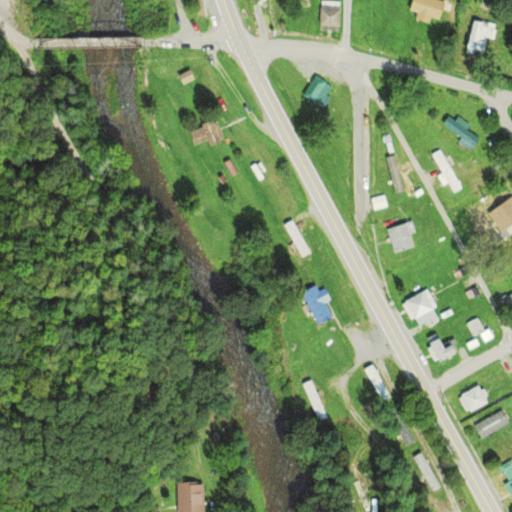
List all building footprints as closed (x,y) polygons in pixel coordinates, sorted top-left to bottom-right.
[(407,9),(409,0),(438,0),(442,1),(438,18),(407,9)] [(340,29),(317,27),(319,4),(341,5),(340,29)] [(405,33),(373,24),(375,17),(407,26),(405,33)] [(462,49),(465,38),(470,21),(480,23),(475,41),(486,44),(482,55),(462,49)] [(181,84),(177,75),(189,69),(193,78),(181,84)] [(318,106),(303,97),(314,77),(329,85),(318,106)] [(457,143),(465,154),(477,144),(466,130),(468,129),(459,118),(447,127),(459,142),(457,143)] [(206,139),(193,144),(189,132),(202,128),(201,124),(215,119),(223,139),(208,144),(206,139)] [(430,154),(442,148),(463,187),(451,193),(430,154)] [(289,219),(307,250),(297,256),(279,224),(289,219)] [(384,228),(410,220),(414,232),(408,234),(412,246),(392,253),(384,228)] [(322,287),(328,299),(322,302),(329,316),(314,323),(298,292),(313,285),(316,290),(322,287)] [(420,325),(415,316),(410,319),(399,301),(424,287),(434,305),(430,308),(435,317),(420,325)] [(472,337),(463,323),(474,316),(483,330),(472,337)] [(429,355),(422,342),(433,336),(440,348),(448,344),(452,351),(433,362),(429,355)] [(372,363),(389,397),(381,401),(364,367),(372,363)] [(311,380),(327,416),(316,421),(300,384),(311,380)] [(470,410),(461,394),(477,385),(486,401),(470,410)] [(397,408),(414,441),(404,446),(387,414),(397,408)] [(480,437),(474,426),(501,410),(507,422),(480,437)] [(412,456),(423,451),(441,486),(430,492),(412,456)] [(511,500),(503,484),(508,481),(500,465),(510,459),(511,462),(511,500)] [(175,511),(175,484),(206,485),(206,511),(175,511)]
